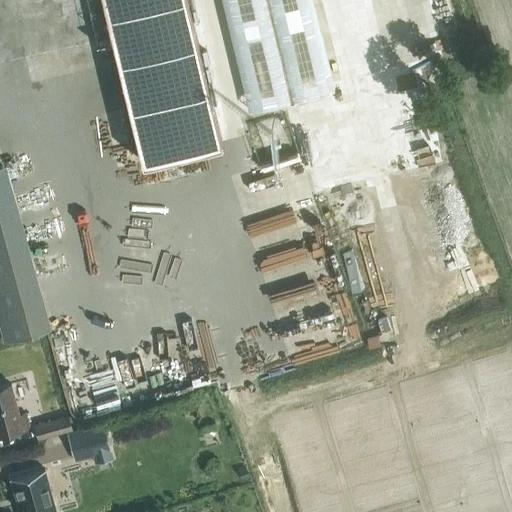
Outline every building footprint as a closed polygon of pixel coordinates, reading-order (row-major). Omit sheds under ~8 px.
[(0,0),(0,65),(110,39),(140,160),(220,141),(186,0),(0,0)] [(295,0),(204,0),(229,105),(316,85),(295,0)] [(310,168),(299,169),(297,153),(274,156),(277,180),(293,178),(295,193),(313,191),(310,168)] [(2,162),(0,162),(0,326),(4,340),(48,328),(2,162)] [(304,290),(347,278),(342,261),(329,264),(326,253),(337,250),(322,193),(298,200),(312,256),(321,254),(324,264),(299,271),(304,290)] [(325,293),(330,320),(363,313),(357,286),(325,293)] [(0,385),(0,433),(28,426),(25,412),(19,414),(10,383),(0,385)] [(68,414),(60,417),(33,424),(37,440),(72,429),(68,414)] [(78,454),(109,446),(103,423),(72,431),(78,454)] [(44,468),(10,477),(10,478),(11,478),(19,511),(55,511),(44,469),(45,469),(44,468)]
